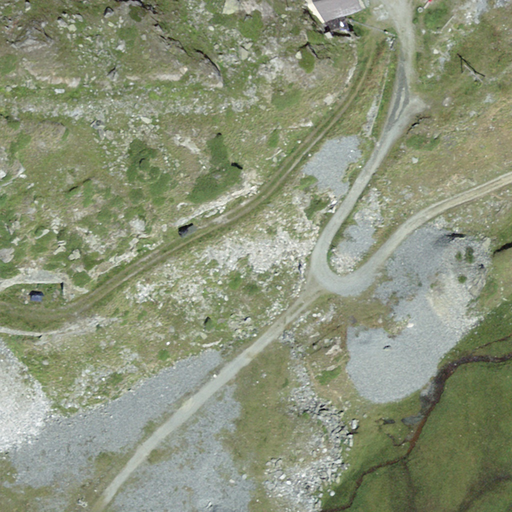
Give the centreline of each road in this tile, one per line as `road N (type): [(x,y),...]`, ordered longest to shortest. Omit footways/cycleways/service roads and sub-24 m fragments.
road 1 (track): [(383,0),(355,86),(263,193),(71,309),(0,305)]
road 2 (track): [(511,177),(417,218),(353,281),(335,281),(321,269),(326,235),(399,106),(404,38),(392,0)]
road 3 (track): [(327,276),(164,427),(94,511)]
